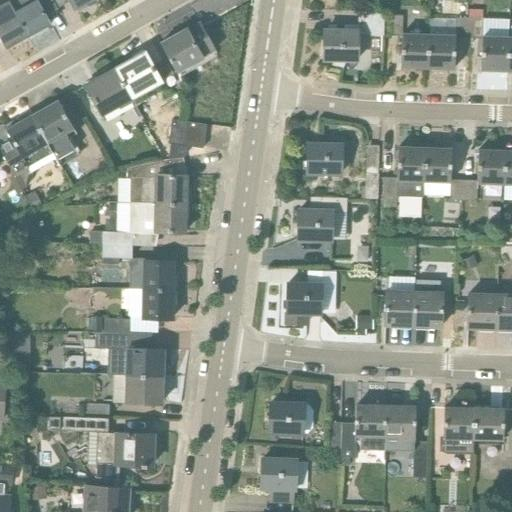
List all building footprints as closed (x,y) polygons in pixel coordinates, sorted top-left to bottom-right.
[(10,5),(15,13),(28,36),(50,24),(37,1),(36,0),(8,0),(9,1),(8,1),(10,5)] [(95,0),(51,0),(58,10),(69,4),(74,12),(95,0)] [(10,5),(8,1),(0,5),(0,42),(2,41),(6,49),(28,36),(15,13),(10,5)] [(324,31),(324,60),(333,60),(333,65),(340,68),(344,68),(347,60),(357,60),(358,32),(369,32),(369,36),(381,36),(383,11),(358,11),(358,26),(343,25),(343,31),(324,31)] [(429,35),(402,34),(403,16),(391,15),(391,36),(402,37),(401,67),(428,68),(429,35)] [(469,39),(469,18),(456,18),(455,36),(429,35),(428,68),(454,69),(455,38),(469,39)] [(509,38),(482,37),(483,18),(469,18),(469,39),(482,39),(481,70),(508,71),(509,38)] [(216,53),(214,49),(199,23),(188,29),(187,28),(161,43),(180,77),(206,62),(205,60),(216,53)] [(131,105),(162,88),(144,56),(114,73),(131,105)] [(167,64),(155,71),(161,82),(173,75),(167,64)] [(101,122),(131,105),(114,73),(83,90),(101,122)] [(76,134),(73,128),(58,101),(31,116),(55,157),(61,166),(82,154),(72,136),(76,134)] [(32,171),(55,157),(31,116),(6,130),(11,138),(0,144),(0,148),(15,176),(23,190),(26,187),(29,184),(31,180),(32,177),(33,173),(32,171)] [(203,148),(206,125),(172,120),(169,144),(171,144),(169,160),(183,156),(185,146),(203,148)] [(308,144),(307,173),(341,174),(342,145),(308,144)] [(378,199),(379,174),(379,146),(366,146),(365,199),(378,199)] [(424,182),(425,148),(398,147),(397,178),(384,178),(383,208),(396,208),(397,197),(423,198),(423,182),(424,182)] [(450,180),(452,149),(425,148),(424,182),(450,183),(450,200),(463,201),(464,181),(450,180)] [(504,184),(505,151),(478,150),(477,181),(464,181),(463,201),(477,201),(478,184),(504,184)] [(186,204),(187,176),(176,176),(176,167),(181,167),(182,166),(183,156),(169,160),(157,162),(131,168),(127,169),(127,179),(130,179),(130,203),(186,204)] [(35,192),(26,196),(33,209),(41,204),(35,192)] [(347,213),(347,199),(321,198),(320,211),(298,211),(298,239),(331,240),(332,213),(347,213)] [(185,232),(186,204),(130,203),(129,233),(103,232),(91,232),(90,245),(102,245),(132,246),(132,234),(156,235),(156,232),(185,232)] [(416,244),(407,243),(407,256),(416,256),(416,244)] [(132,258),(132,246),(102,245),(102,258),(119,258),(132,258)] [(472,255),(459,261),(464,272),(477,266),(472,255)] [(173,290),(174,262),(144,261),(144,289),(173,290)] [(442,294),(440,294),(440,283),(414,283),(414,293),(413,326),(441,327),(442,294)] [(287,284),(286,323),(306,324),(307,313),(320,314),(321,285),(287,284)] [(173,318),(173,290),(144,289),(143,318),(173,318)] [(413,326),(414,293),(386,293),(385,325),(413,326)] [(496,329),(497,296),(468,295),(467,328),(496,329)] [(496,329),(511,329),(511,295),(497,296),(496,329)] [(130,332),(130,319),(102,319),(102,317),(97,316),(92,317),(92,319),(88,319),(88,331),(96,332),(130,332)] [(372,316),(356,316),(356,336),(365,336),(365,331),(372,331),(372,316)] [(12,347),(29,347),(29,335),(10,335),(12,347)] [(65,369),(86,368),(85,348),(65,349),(65,369)] [(162,376),(163,349),(128,348),(127,375),(162,376)] [(161,404),(162,376),(127,375),(126,403),(161,404)] [(303,433),(304,404),(270,403),(269,432),(303,433)] [(82,416),(109,417),(110,405),(82,404),(82,416)] [(356,405),(355,424),(341,423),(340,448),(341,448),(341,457),(349,458),(356,458),(356,435),(362,435),(362,450),(384,451),(385,443),(386,406),(356,405)] [(415,442),(416,407),(386,406),(385,443),(413,444),(413,442),(415,442)] [(474,408),(444,408),(443,437),(458,438),(458,452),(473,453),(474,439),(474,408)] [(503,440),(504,409),(474,408),(474,439),(503,440)] [(82,416),(79,416),(79,417),(60,417),(60,431),(88,432),(87,467),(96,467),(95,483),(118,484),(119,464),(152,465),(153,434),(109,433),(109,417),(82,416)] [(45,417),(45,419),(45,432),(51,432),(51,431),(60,431),(60,417),(45,417)] [(45,432),(45,419),(26,420),(26,432),(45,432)] [(340,448),(341,423),(328,423),(328,448),(340,448)] [(415,442),(413,442),(413,444),(413,478),(427,478),(428,442),(415,442)] [(349,466),(349,458),(341,457),(341,466),(349,466)] [(294,502),(294,489),(295,460),(262,459),(261,488),(269,488),(269,501),(294,502)] [(0,511),(8,511),(12,465),(0,464),(0,511)] [(45,485),(29,486),(31,501),(46,499),(45,485)] [(127,511),(129,489),(86,485),(83,511),(127,511)]
